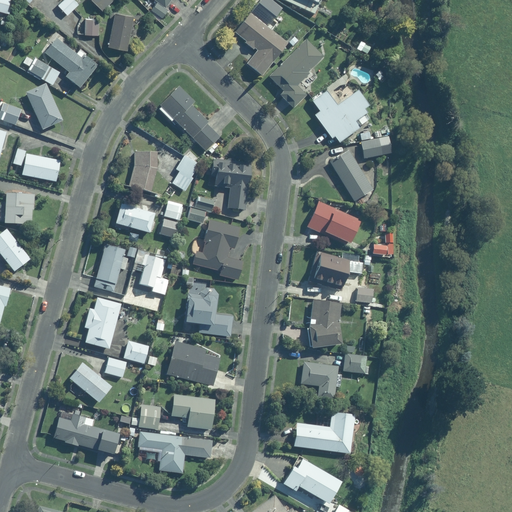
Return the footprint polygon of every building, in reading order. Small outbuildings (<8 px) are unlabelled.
[(0,0),(0,11),(8,14),(11,0),(0,0)] [(73,0),(62,0),(57,5),(67,15),(77,4),(73,0)] [(89,0),(102,12),(113,0),(89,0)] [(153,0),(156,2),(150,10),(161,18),(168,9),(164,7),(169,0),(153,0)] [(271,0),(262,0),(252,13),(270,27),(284,9),(271,0)] [(283,0),(283,2),(314,16),(321,0),(283,0)] [(127,51),(132,16),(114,13),(109,49),(127,51)] [(256,53),(247,64),(262,75),(286,43),(250,15),(236,34),(245,40),(243,43),(256,53)] [(77,26),(76,33),(98,34),(99,20),(85,20),(84,26),(77,26)] [(55,40),(44,54),(69,73),(65,78),(80,89),(98,66),(86,57),(87,55),(80,49),(75,56),(55,40)] [(284,92),(280,96),(294,109),(307,96),(297,86),(324,58),(305,40),(268,77),(284,92)] [(371,47),(359,40),(354,49),(360,52),(361,51),(367,54),(371,47)] [(37,59),(28,73),(41,81),(42,80),(51,86),(59,73),(37,59)] [(45,84),(25,93),(43,131),(63,121),(45,84)] [(171,122),(174,120),(205,152),(220,138),(206,124),(208,123),(192,106),(195,103),(179,87),(158,109),(171,122)] [(320,113),(315,117),(332,139),(334,137),(339,144),(360,128),(356,122),(367,113),(365,110),(370,106),(359,91),(337,108),(324,90),(311,100),(320,113)] [(0,102),(0,119),(15,125),(20,110),(0,102)] [(360,134),(361,141),(371,140),(369,133),(360,134)] [(361,142),(364,160),(383,157),(380,139),(361,142)] [(25,149),(17,146),(12,161),(21,164),(25,149)] [(350,150),(329,163),(353,204),(374,191),(350,150)] [(55,179),(59,157),(25,151),(21,172),(55,179)] [(135,152),(134,168),(129,187),(151,192),(157,168),(157,153),(135,152)] [(178,172),(171,184),(184,192),(192,179),(190,178),(198,164),(184,155),(175,170),(178,172)] [(215,178),(215,187),(223,188),(223,185),(229,185),(228,211),(245,211),(246,184),(251,185),(252,164),(243,164),(243,160),(234,160),(234,162),(213,161),(213,169),(209,169),(209,177),(215,178)] [(21,194),(17,194),(5,193),(4,224),(16,225),(16,227),(22,227),(22,224),(31,225),(31,210),(34,210),(34,195),(21,194)] [(188,207),(185,220),(203,223),(205,212),(212,213),(214,201),(195,198),(193,208),(188,207)] [(183,206),(166,202),(163,216),(179,221),(183,206)] [(319,202),(307,227),(350,248),(362,222),(319,202)] [(121,204),(116,224),(149,233),(155,214),(121,204)] [(197,252),(193,265),(220,272),(219,276),(237,281),(242,263),(226,259),(229,248),(234,249),(239,228),(210,221),(201,253),(197,252)] [(7,230),(0,235),(0,255),(14,273),(30,260),(7,230)] [(106,243),(94,288),(113,293),(119,270),(124,271),(127,260),(123,258),(125,249),(106,243)] [(133,270),(139,272),(140,272),(137,284),(151,288),(150,291),(159,294),(166,268),(171,269),(172,263),(148,257),(149,254),(138,251),(133,270)] [(317,253),(309,282),(309,284),(341,292),(350,261),(317,253)] [(10,288),(0,285),(0,319),(3,308),(5,308),(10,288)] [(375,289),(356,288),(355,302),(374,304),(375,289)] [(218,294),(214,290),(205,289),(202,292),(201,296),(189,295),(185,323),(199,325),(198,334),(232,339),(235,317),(215,314),(218,294)] [(88,330),(85,343),(110,349),(120,304),(97,298),(94,310),(89,309),(84,329),(88,330)] [(343,345),(340,325),(341,303),(311,302),(310,328),(306,328),(308,347),(311,347),(312,349),(343,345)] [(128,340),(122,358),(144,365),(149,347),(128,340)] [(174,341),(166,375),(213,387),(220,359),(205,355),(207,350),(174,341)] [(344,354),(342,371),(363,374),(366,357),(344,354)] [(108,358),(104,373),(121,378),(126,363),(108,358)] [(300,384),(303,384),(319,387),(317,395),(333,398),(338,367),(303,362),(300,384)] [(83,364),(69,379),(98,404),(111,388),(83,364)] [(187,419),(186,429),(212,430),(215,399),(173,396),(171,418),(187,419)] [(160,407),(140,405),(139,427),(158,429),(160,407)] [(297,423),(294,446),(350,454),(356,416),(332,413),(330,428),(297,423)] [(78,448),(79,445),(114,455),(119,434),(92,426),(93,420),(72,414),(70,421),(59,419),(54,439),(65,442),(64,444),(78,448)] [(161,454),(159,471),(183,474),(185,456),(209,459),(212,440),(175,436),(175,433),(159,431),(159,435),(139,433),(136,451),(161,454)] [(295,492),(298,488),(328,505),(341,482),(302,459),(296,469),(293,466),(282,485),(295,492)] [(294,511),(292,508),(286,511),(274,496),(252,511),(294,511)]
